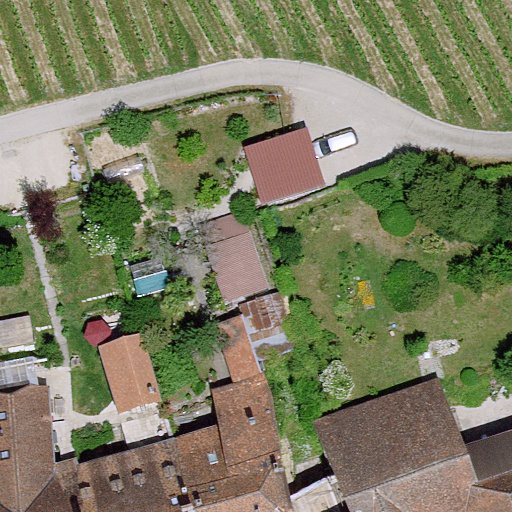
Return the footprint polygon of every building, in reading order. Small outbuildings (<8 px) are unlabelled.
[(307,133),(246,151),(261,203),(322,186),(307,133)] [(267,291),(245,219),(201,232),(222,304),(267,291)] [(119,415),(159,404),(141,338),(101,349),(119,415)] [(300,511),(292,483),(264,377),(207,392),(222,433),(171,446),(190,511),(300,511)] [(511,511),(511,434),(459,451),(435,382),(318,421),(335,471),(357,465),(372,511),(511,511)] [(190,511),(171,446),(50,479),(48,386),(0,387),(0,511),(190,511)] [(372,511),(357,465),(335,471),(292,483),(300,511),(372,511)]
